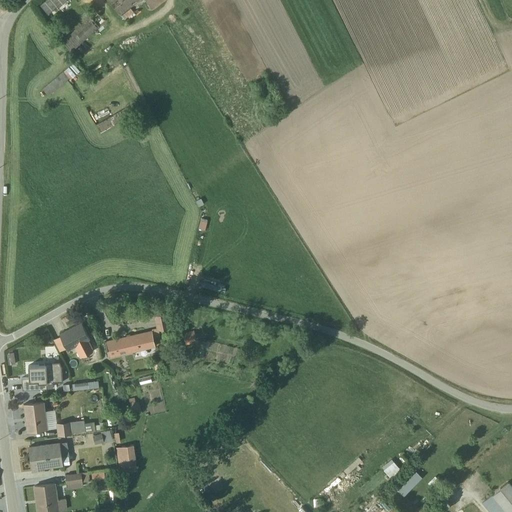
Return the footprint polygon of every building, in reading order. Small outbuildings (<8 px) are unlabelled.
[(50,15),(67,0),(44,0),(40,4),(50,15)] [(106,0),(119,16),(139,0),(106,0)] [(164,0),(144,0),(152,10),(164,0)] [(61,42),(70,52),(105,20),(95,9),(88,15),(89,17),(61,42)] [(63,70),(42,89),(47,95),(69,78),(70,79),(75,75),(68,67),(63,71),(63,70)] [(100,132),(131,115),(127,107),(96,125),(100,132)] [(210,223),(203,220),(200,229),(207,231),(210,223)] [(166,313),(154,315),(156,328),(151,329),(153,337),(159,336),(158,330),(170,328),(166,313)] [(81,322),(59,334),(67,350),(90,339),(81,322)] [(105,341),(109,358),(155,347),(152,331),(105,341)] [(196,339),(194,331),(182,334),(185,346),(192,345),(191,341),(196,339)] [(45,365),(28,366),(28,377),(21,378),(22,390),(52,388),(52,383),(62,382),(61,367),(58,363),(45,363),(45,365)] [(99,379),(73,383),(74,390),(100,385),(99,379)] [(134,398),(128,400),(130,405),(126,406),(127,412),(131,411),(132,413),(140,411),(138,402),(135,403),(134,398)] [(84,423),(84,420),(56,423),(54,410),(53,410),(45,411),(44,402),(23,404),(27,432),(56,428),(57,436),(71,434),(71,433),(95,430),(95,429),(94,422),(84,423)] [(116,430),(126,427),(124,422),(123,422),(120,413),(107,418),(110,427),(115,425),(116,430)] [(92,436),(95,445),(103,442),(104,443),(112,441),(109,431),(100,432),(100,433),(92,436)] [(32,471),(44,469),(44,468),(63,466),(63,465),(69,464),(66,442),(29,447),(32,471)] [(136,465),(133,445),(132,445),(115,448),(118,468),(136,465)] [(401,471),(393,462),(383,470),(391,480),(401,471)] [(104,471),(91,473),(92,479),(115,477),(114,471),(104,472),(104,471)] [(421,477),(415,471),(397,490),(403,495),(421,477)] [(65,475),(67,489),(83,487),(82,482),(89,481),(88,472),(65,475)] [(442,484),(434,476),(427,483),(435,491),(442,484)] [(55,483),(34,486),(37,511),(43,511),(66,509),(65,499),(57,500),(55,483)] [(511,511),(511,492),(506,484),(483,502),(491,511),(511,511)] [(391,511),(378,498),(369,507),(374,511),(391,511)]
